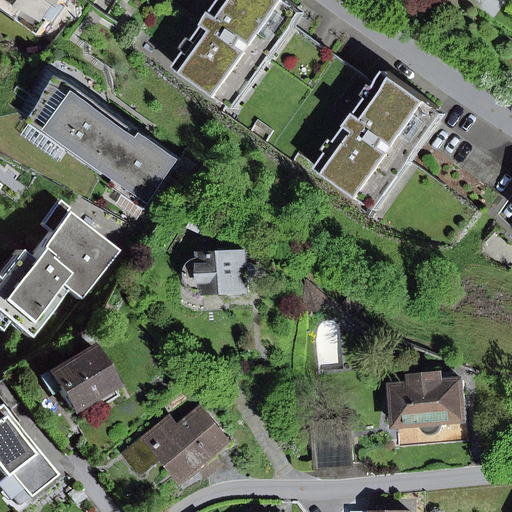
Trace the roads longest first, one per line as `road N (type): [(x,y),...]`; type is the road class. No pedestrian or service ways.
road 1 (residential): [(180,511),(208,493),(326,491),(511,471)]
road 2 (residential): [(511,121),(337,0)]
